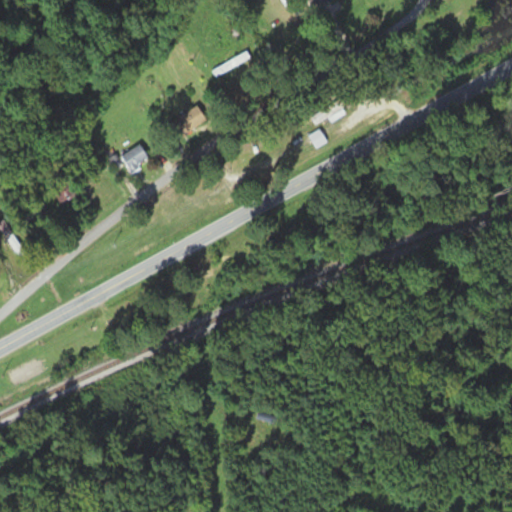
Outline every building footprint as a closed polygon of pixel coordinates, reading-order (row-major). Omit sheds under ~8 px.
[(216,75),(249,59),(246,53),(213,69),(216,75)] [(205,120),(196,106),(173,121),(182,135),(205,120)] [(326,142),(319,130),(308,136),(315,148),(326,142)] [(120,156),(130,172),(149,161),(139,144),(120,156)] [(79,199),(68,181),(52,191),(62,209),(79,199)] [(6,223),(1,226),(16,254),(21,251),(6,223)] [(281,232),(287,241),(298,233),(292,224),(281,232)] [(151,438),(145,429),(134,437),(139,445),(151,438)]
